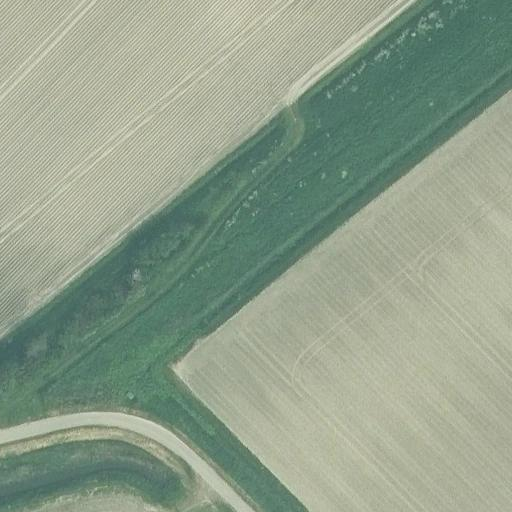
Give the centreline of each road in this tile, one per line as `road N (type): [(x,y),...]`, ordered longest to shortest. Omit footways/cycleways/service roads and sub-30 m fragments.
road 1 (track): [(511,11),(0,411)]
road 2 (unclassified): [(0,436),(92,419),(130,422),(168,438),(246,511)]
